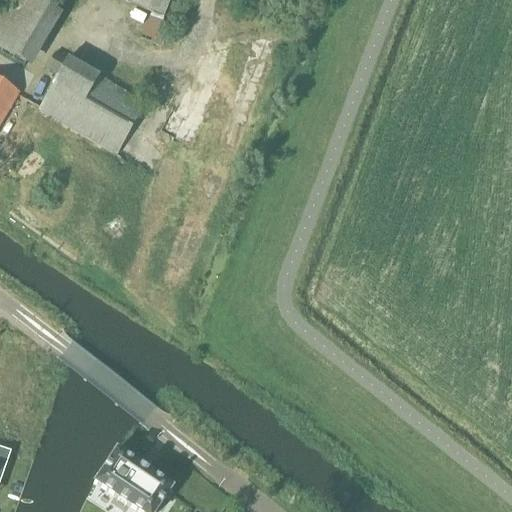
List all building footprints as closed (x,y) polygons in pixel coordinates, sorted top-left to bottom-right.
[(32,0),(15,0),(0,25),(0,51),(29,69),(60,16),(32,0)] [(119,0),(162,18),(169,0),(119,0)] [(57,77),(37,111),(116,156),(120,149),(144,105),(54,54),(45,70),(57,77)] [(0,124),(18,94),(0,83),(0,124)] [(0,470),(2,471),(9,453),(0,450),(0,470)] [(115,454),(94,485),(134,511),(154,511),(169,489),(115,454)]
